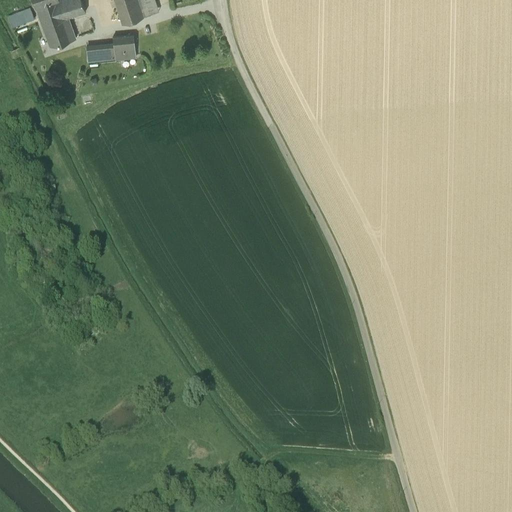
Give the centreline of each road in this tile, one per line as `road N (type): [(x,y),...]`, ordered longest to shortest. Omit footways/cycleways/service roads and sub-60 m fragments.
road 1 (unclassified): [(223,0),(235,52),(354,297),(414,511)]
road 2 (track): [(398,460),(279,451),(257,467),(222,466)]
